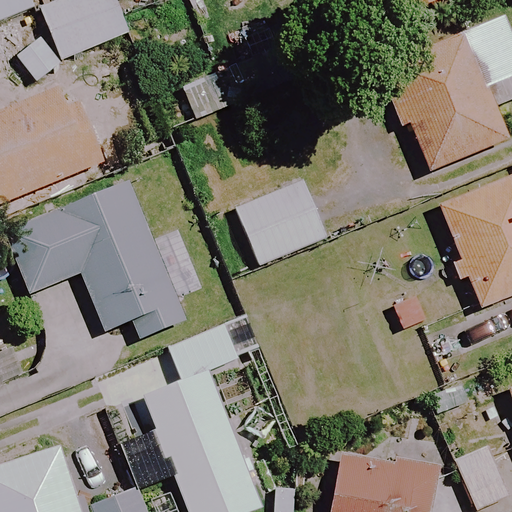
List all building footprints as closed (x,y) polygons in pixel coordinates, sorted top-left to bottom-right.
[(0,0),(0,24),(30,12),(24,0),(0,0)] [(70,0),(35,13),(53,65),(82,55),(123,41),(109,0),(70,0)] [(370,0),(380,27),(452,0),(370,0)] [(511,103),(511,58),(498,23),(435,48),(376,71),(419,178),(503,145),(490,112),(511,103)] [(305,80),(291,44),(182,85),(195,121),(305,80)] [(63,174),(50,146),(19,160),(32,188),(63,174)] [(474,313),(511,297),(511,179),(434,210),(474,313)] [(231,213),(254,270),(322,243),(299,186),(231,213)] [(175,328),(122,189),(1,235),(25,298),(76,279),(98,337),(130,325),(137,343),(175,328)] [(411,295),(382,307),(396,344),(426,333),(411,295)] [(254,356),(245,329),(177,352),(185,378),(254,356)] [(0,388),(16,383),(6,357),(0,358),(0,388)] [(511,389),(502,394),(511,418),(511,389)] [(252,511),(216,411),(152,434),(180,511),(252,511)] [(0,511),(73,511),(52,451),(0,468),(0,511)] [(476,511),(501,503),(482,453),(450,465),(467,511),(476,511)] [(330,458),(322,511),(424,511),(430,472),(330,458)] [(88,511),(138,511),(132,493),(88,510),(88,511)]
